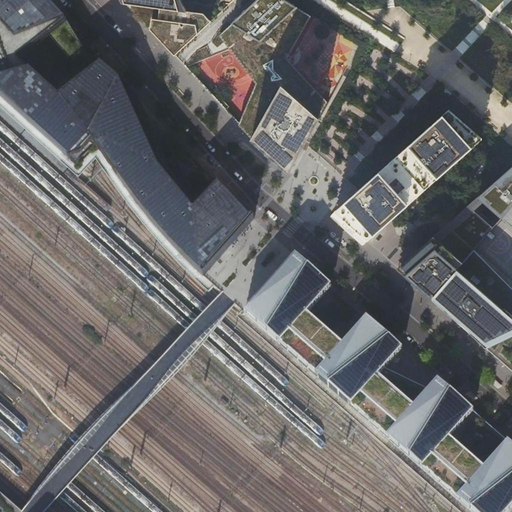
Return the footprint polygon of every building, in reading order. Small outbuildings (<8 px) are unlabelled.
[(13,0),(0,11),(0,98),(79,169),(97,150),(142,212),(166,240),(203,277),(260,212),(233,185),(169,134),(152,140),(146,126),(148,125),(149,124),(149,123),(149,121),(148,120),(148,119),(146,118),(145,118),(143,119),(132,93),(44,0),(13,0)] [(135,13),(175,56),(212,22),(204,14),(180,11),(177,0),(122,0),(126,3),(132,4),(137,5),(135,13)] [(311,16),(286,0),(256,0),(219,35),(256,84),(239,124),(258,144),(288,170),(305,141),(328,102),(287,59),(311,16)] [(479,139),(449,112),(358,194),(336,213),(343,219),(350,225),(366,240),(479,139)] [(511,169),(479,198),(502,218),(493,227),(474,211),(446,236),(441,232),(400,269),(414,281),(421,287),(423,285),(441,301),(439,303),(445,309),(446,307),(448,309),(450,311),(449,312),(486,344),(489,340),(492,342),(497,346),(493,350),(502,359),(508,356),(511,359),(511,169)] [(305,249),(244,314),(469,511),(508,511),(511,509),(511,446),(471,410),(385,369),(391,362),(395,363),(396,363),(398,361),(399,360),(399,359),(398,357),(398,355),(402,350),(357,313),(340,331),(316,310),(341,282),(305,249)] [(239,440),(241,441),(256,423),(254,421),(239,440)]
